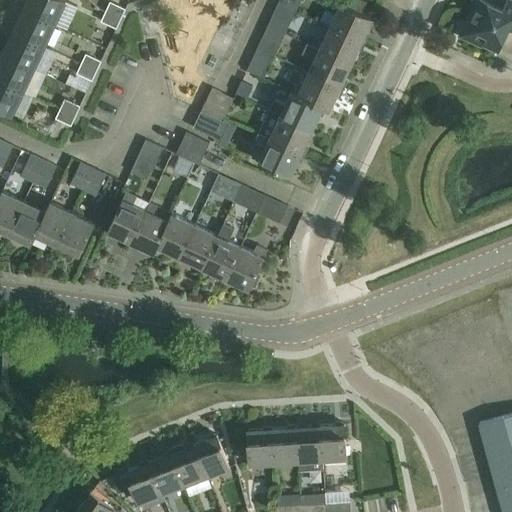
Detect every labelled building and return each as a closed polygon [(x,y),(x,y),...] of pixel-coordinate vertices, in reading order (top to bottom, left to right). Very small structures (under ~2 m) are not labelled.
[(26,0),(22,8),(55,23),(65,1),(64,0),(26,0)] [(330,0),(320,21),(330,26),(362,41),(373,18),(362,13),(367,2),(363,0),(330,0)] [(466,22),(460,35),(482,45),(483,43),(498,50),(509,26),(511,27),(511,1),(509,0),(508,0),(504,10),(481,0),(479,0),(469,23),(466,22)] [(109,1),(104,10),(120,18),(125,8),(109,1)] [(296,10),(278,2),(268,24),(286,33),(296,10)] [(55,23),(22,8),(12,30),(44,46),(55,23)] [(120,18),(104,10),(100,20),(116,28),(120,18)] [(286,33),(268,24),(264,31),(283,40),(286,33)] [(330,26),(320,48),(351,63),(362,41),(330,26)] [(12,30),(1,53),(33,68),(44,46),(12,30)] [(320,48),(308,43),(303,54),(315,59),(309,72),(341,87),(351,63),(320,48)] [(1,53),(0,54),(0,79),(23,91),(33,68),(1,53)] [(84,53),(80,62),(96,70),(101,60),(84,53)] [(96,70),(80,62),(76,72),(92,79),(96,70)] [(246,70),(247,70),(264,78),(267,72),(249,63),(246,70)] [(309,72),(303,85),(296,81),(291,91),(298,94),(298,95),(322,107),(329,110),(341,87),(309,72)] [(23,91),(0,79),(0,107),(12,113),(23,91)] [(242,81),(237,92),(248,97),(253,86),(242,81)] [(212,87),(202,110),(213,115),(223,93),(212,87)] [(274,99),(269,109),(312,129),(322,107),(298,95),(298,94),(291,91),(285,104),(274,99)] [(223,120),(224,118),(234,98),(234,97),(223,93),(213,115),(223,120)] [(59,107),(75,115),(79,105),(63,98),(59,107)] [(75,115),(59,107),(55,117),(71,124),(75,115)] [(312,129),(269,109),(258,132),(269,138),(270,137),(301,151),(312,129)] [(216,137),(214,139),(219,142),(229,121),(224,118),(223,120),(213,115),(202,110),(194,126),(216,137)] [(209,142),(187,131),(186,131),(181,142),(204,153),(209,142)] [(270,137),(269,138),(258,160),(290,175),(301,151),(270,137)] [(153,170),(163,147),(146,139),(135,162),(153,170)] [(0,140),(0,166),(2,167),(12,146),(0,140)] [(204,153),(181,142),(176,153),(199,164),(204,153)] [(33,181),(43,160),(31,154),(21,176),(33,181)] [(43,160),(33,181),(46,188),(56,166),(43,160)] [(83,189),(93,167),(81,161),(70,183),(83,189)] [(107,174),(93,167),(83,189),(96,196),(107,174)] [(234,180),(226,197),(233,200),(241,183),(234,180)] [(233,200),(240,204),(248,187),(241,183),(233,200)] [(1,190),(0,192),(0,228),(9,233),(24,201),(1,190)] [(131,241),(146,210),(132,203),(135,196),(124,192),(106,230),(131,241)] [(45,211),(24,201),(9,233),(31,243),(35,234),(46,211),(45,211)] [(49,201),(45,211),(46,211),(35,234),(57,245),(72,212),(49,201)] [(280,222),(288,205),(281,202),(273,219),(280,222)] [(157,245),(172,213),(149,203),(146,210),(131,241),(140,246),(138,249),(149,254),(151,251),(154,252),(158,246),(157,245)] [(72,212),(57,245),(79,255),(94,223),(72,212)] [(195,224),(172,213),(157,245),(158,246),(180,256),(195,224)] [(223,223),(217,234),(202,266),(226,277),(240,245),(227,239),(233,228),(223,223)] [(217,234),(195,224),(180,256),(202,266),(217,234)] [(240,245),(226,277),(249,288),(250,284),(255,286),(261,273),(257,271),(267,249),(256,244),(253,251),(240,245)] [(511,511),(511,412),(479,421),(504,511),(511,511)] [(321,425),(323,460),(348,458),(345,423),(321,425)] [(323,460),(321,425),(297,426),(299,461),(300,471),(324,470),(323,460)] [(297,426),(273,428),(275,463),(299,461),(297,426)] [(275,463),(273,428),(248,430),(250,465),(275,463)] [(195,443),(207,476),(229,467),(217,435),(195,443)] [(184,443),(172,448),(173,452),(186,484),(207,476),(195,443),(186,447),(184,443)] [(186,484),(173,452),(151,461),(163,493),(186,484)] [(128,474),(119,477),(126,494),(135,491),(140,502),(163,493),(151,461),(127,470),(128,474)] [(120,511),(91,491),(77,511),(120,511)] [(350,511),(350,500),(326,502),(326,511),(350,511)] [(326,511),(326,502),(316,503),(316,511),(326,511)]
